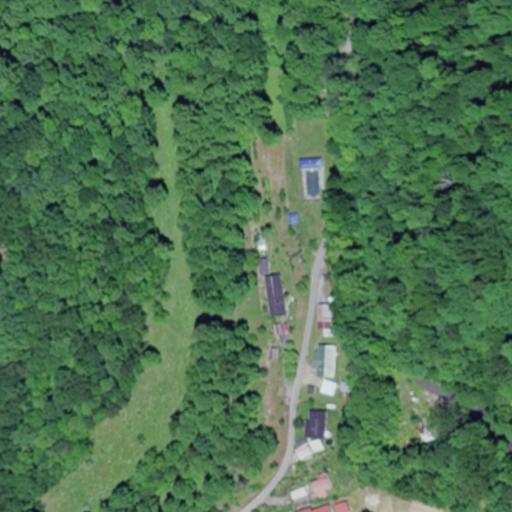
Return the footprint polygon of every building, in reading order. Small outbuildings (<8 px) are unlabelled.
[(324,170),(324,161),(304,161),(304,170),(324,170)] [(292,317),(285,276),(264,279),(271,320),(292,317)] [(336,306),(320,306),(320,332),(327,332),(327,337),(336,337),(336,306)] [(338,347),(318,347),(318,378),(338,378),(338,347)] [(414,418),(437,449),(448,440),(425,410),(414,418)] [(311,440),(331,440),(331,412),(311,412),(311,440)] [(321,497),(336,491),(330,478),(316,484),(321,497)]
